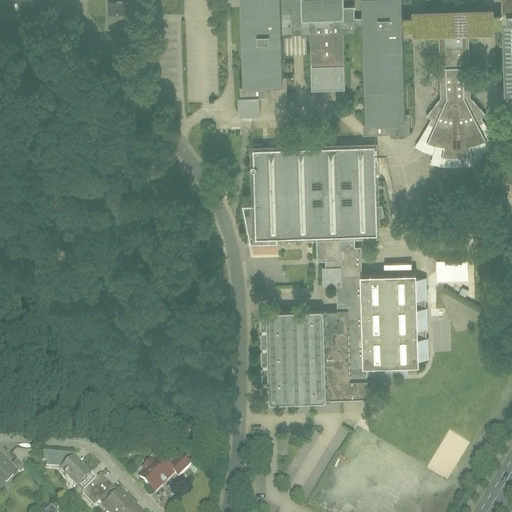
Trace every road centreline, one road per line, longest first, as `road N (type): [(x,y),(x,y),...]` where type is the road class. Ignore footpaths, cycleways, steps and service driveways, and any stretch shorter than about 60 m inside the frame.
road 1 (residential): [(66,0),(198,166),(231,236),(241,406),(219,511)]
road 2 (residential): [(169,511),(101,450),(78,440),(0,436)]
